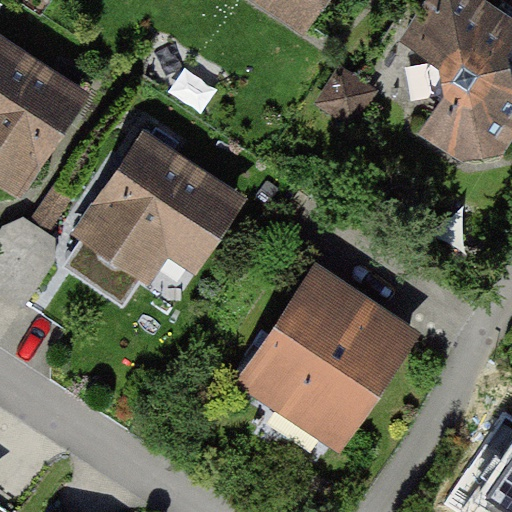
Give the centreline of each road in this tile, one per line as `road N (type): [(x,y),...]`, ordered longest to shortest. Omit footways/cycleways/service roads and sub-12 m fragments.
road 1 (residential): [(511,304),(373,511)]
road 2 (residential): [(0,388),(187,511)]
